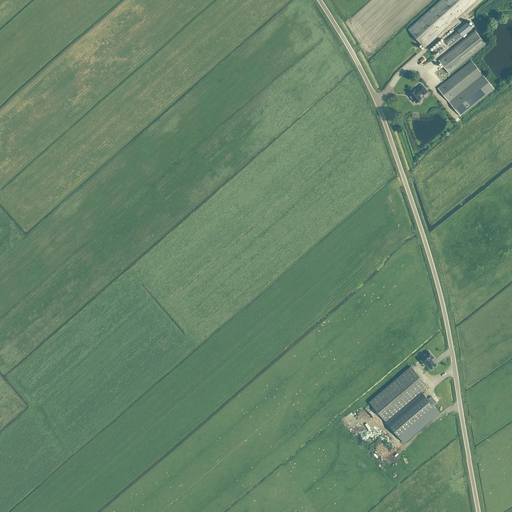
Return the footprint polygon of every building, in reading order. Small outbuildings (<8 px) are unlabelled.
[(439,0),(407,29),(424,48),(477,0),(439,0)] [(449,74),(486,44),(475,30),(438,60),(449,74)] [(449,46),(462,36),(458,31),(445,41),(449,46)] [(438,88),(460,116),(494,88),(471,60),(438,88)] [(420,99),(421,98),(419,95),(426,90),(422,84),(415,90),(409,95),(415,103),(416,102),(417,102),(418,103),(419,103),(420,102),(421,101),(420,100),(420,99)] [(420,358),(425,364),(426,363),(431,369),(436,365),(433,360),(432,360),(431,359),(434,357),(428,351),(420,358)] [(422,392),(428,386),(411,366),(369,402),(386,422),(422,392)] [(439,412),(422,392),(386,422),(404,443),(439,412)] [(440,406),(445,403),(440,393),(435,395),(440,406)] [(357,424),(356,425),(348,418),(346,420),(345,418),(341,422),(354,436),(360,431),(358,428),(359,426),(357,424)]
